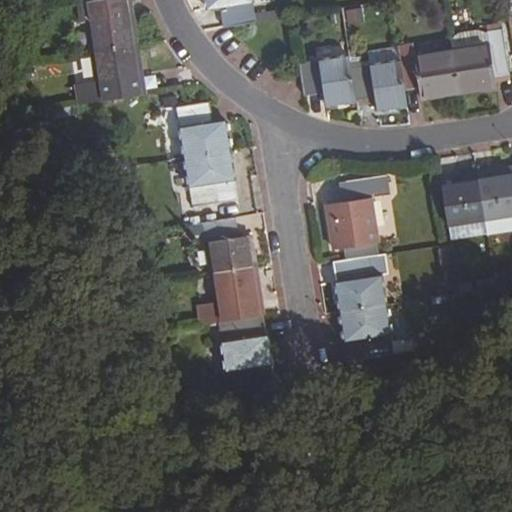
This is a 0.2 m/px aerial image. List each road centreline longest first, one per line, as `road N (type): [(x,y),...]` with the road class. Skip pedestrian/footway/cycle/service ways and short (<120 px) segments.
road 1 (residential): [(311,363),(277,116)]
road 2 (residential): [(511,123),(399,143),(343,141),(277,116)]
road 3 (residential): [(277,116),(200,65),(165,0)]
